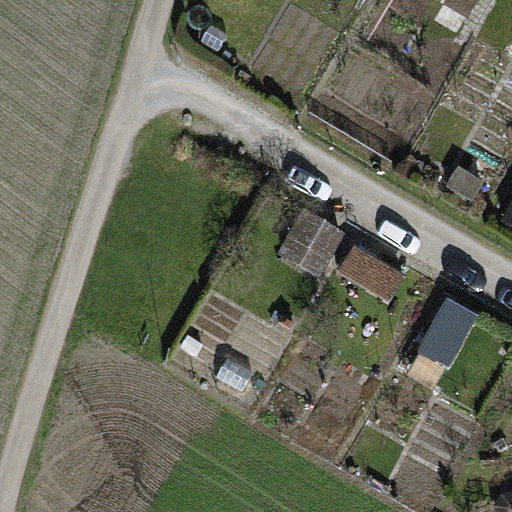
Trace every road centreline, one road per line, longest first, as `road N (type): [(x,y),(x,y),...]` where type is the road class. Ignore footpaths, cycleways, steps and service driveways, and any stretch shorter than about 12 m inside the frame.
road 1 (track): [(168,0),(28,398),(5,511)]
road 2 (track): [(511,292),(143,80)]
